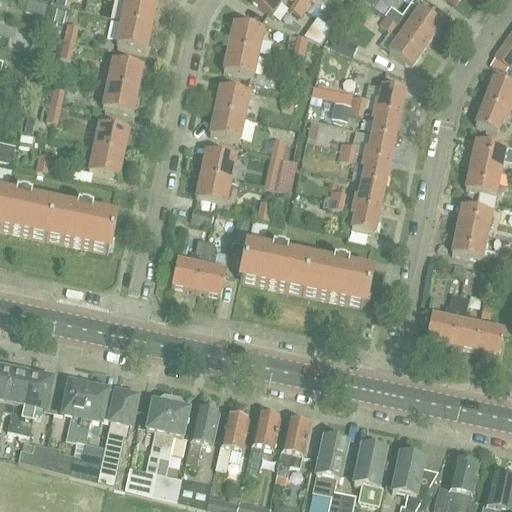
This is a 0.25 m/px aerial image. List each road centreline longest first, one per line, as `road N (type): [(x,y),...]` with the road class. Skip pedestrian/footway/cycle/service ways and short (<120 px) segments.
road 1 (residential): [(511,1),(448,101),(385,394)]
road 2 (residential): [(128,339),(207,0)]
road 3 (primary): [(385,394),(128,339)]
road 4 (primary): [(128,339),(0,312)]
road 5 (primary): [(511,423),(385,394)]
